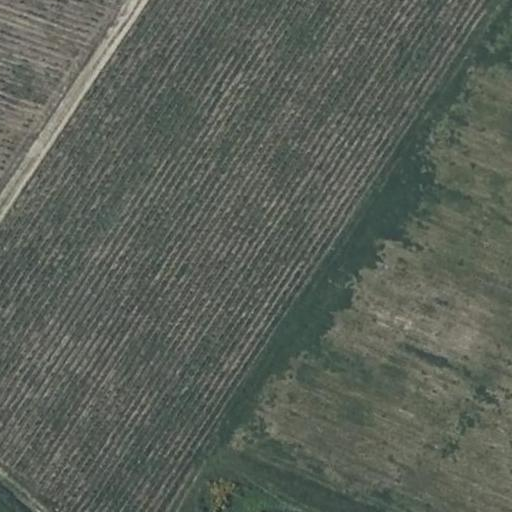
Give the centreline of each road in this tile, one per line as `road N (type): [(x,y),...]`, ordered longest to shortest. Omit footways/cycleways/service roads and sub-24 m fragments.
road 1 (track): [(172,511),(505,0)]
road 2 (track): [(0,197),(137,0)]
road 3 (track): [(206,452),(347,511)]
